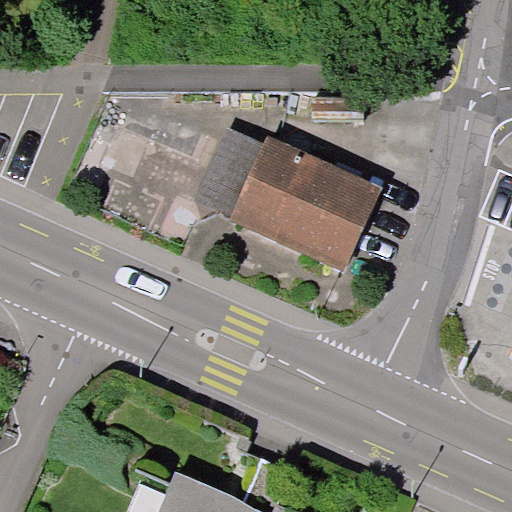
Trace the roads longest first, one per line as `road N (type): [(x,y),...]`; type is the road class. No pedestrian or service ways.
road 1 (residential): [(479,76),(438,263),(377,409)]
road 2 (secondary): [(96,291),(377,409)]
road 3 (residential): [(0,506),(96,291)]
road 4 (secondary): [(377,409),(511,468)]
